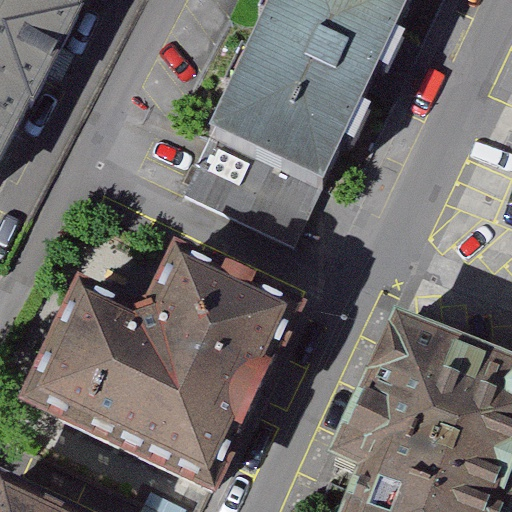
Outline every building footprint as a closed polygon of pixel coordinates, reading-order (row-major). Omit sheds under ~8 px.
[(0,0),(0,182),(93,0),(0,0)] [(280,0),(214,141),(327,195),(419,0),(280,0)] [(300,253),(327,195),(214,141),(186,200),(300,253)] [(306,303),(174,242),(149,295),(129,301),(72,276),(14,399),(213,497),(306,303)] [(511,353),(395,307),(330,455),(378,473),(362,511),(506,511),(511,497),(511,353)] [(44,511),(0,491),(0,511),(44,511)]
